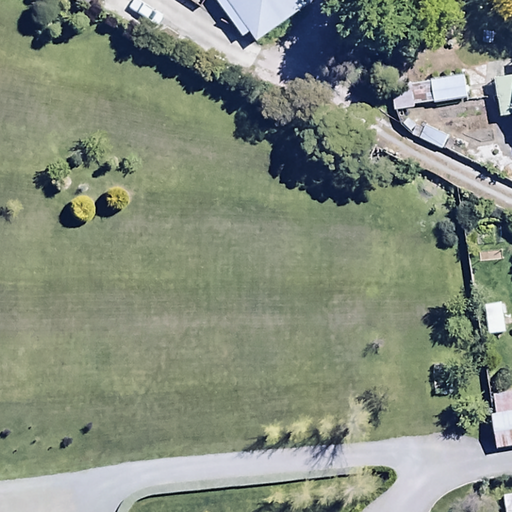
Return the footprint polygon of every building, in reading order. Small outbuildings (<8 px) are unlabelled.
[(222,0),(255,45),(312,5),(308,0),(222,0)] [(511,78),(491,81),(497,121),(511,118),(511,78)] [(463,79),(429,84),(432,106),(467,101),(463,79)] [(390,88),(393,115),(413,112),(410,85),(390,88)] [(511,396),(492,399),(494,417),(490,417),(494,453),(511,450),(511,396)]
